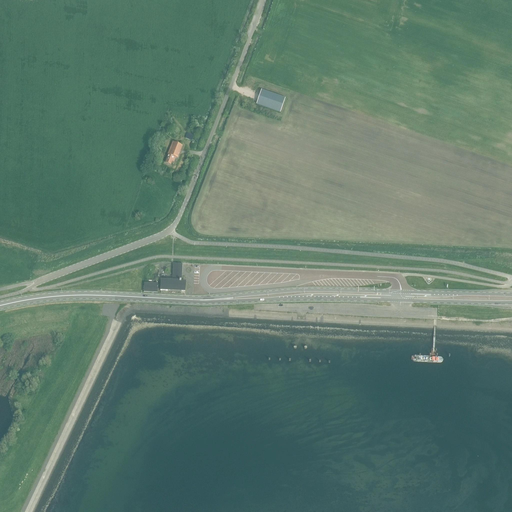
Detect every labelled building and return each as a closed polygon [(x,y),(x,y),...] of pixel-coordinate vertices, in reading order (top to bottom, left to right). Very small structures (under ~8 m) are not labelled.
[(277,76),(279,70),(271,67),(269,73),(277,76)] [(256,105),(280,113),(285,99),(261,91),(256,105)] [(175,158),(177,158),(182,146),(173,142),(168,154),(169,155),(165,163),(171,165),(172,162),(174,162),(175,158)] [(213,165),(211,175),(222,178),(223,174),(220,174),(224,160),(220,159),(218,167),(213,165)] [(268,216),(259,215),(258,222),(283,225),(284,217),(268,215),(268,216)] [(181,280),(181,279),(182,264),(173,263),(173,264),(174,264),(173,278),(173,281),(181,281),(181,280)] [(173,281),(173,278),(160,278),(159,289),(184,291),(185,282),(185,280),(181,279),(181,280),(181,281),(173,281)] [(157,284),(145,283),(144,283),(144,292),(157,292),(157,293),(158,284),(157,284)] [(108,352),(122,319),(116,317),(102,349),(108,352)]
